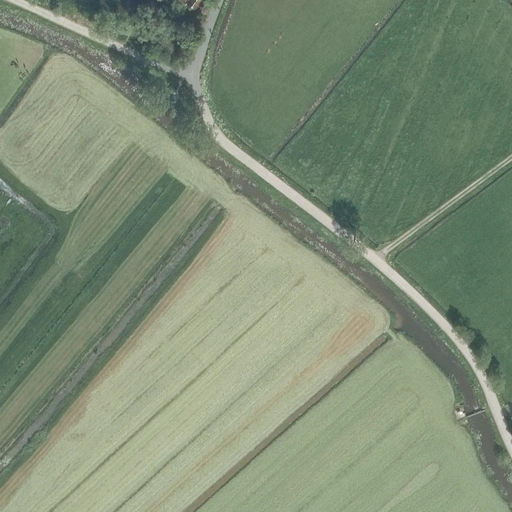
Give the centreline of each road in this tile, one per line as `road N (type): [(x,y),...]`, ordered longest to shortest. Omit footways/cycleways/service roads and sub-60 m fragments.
road 1 (tertiary): [(511,447),(484,379),(453,334),(401,282),(227,145),(205,114),(193,74)]
road 2 (unclassified): [(15,0),(193,74)]
